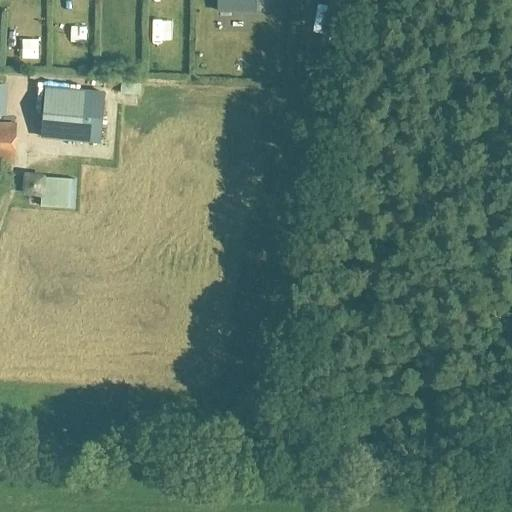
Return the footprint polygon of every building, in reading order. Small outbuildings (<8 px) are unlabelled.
[(223,0),(223,19),(267,20),(267,19),(275,19),(275,0),(280,0),(280,8),(296,9),(296,0),(223,0)] [(155,46),(170,46),(171,7),(155,7),(155,46)] [(330,35),(335,13),(327,11),(322,34),(330,35)] [(145,94),(145,83),(130,83),(130,94),(145,94)] [(68,113),(96,115),(97,97),(49,94),(46,133),(67,134),(68,113)] [(0,160),(17,162),(18,124),(0,123),(0,160)] [(68,179),(45,177),(45,196),(45,206),(67,207),(68,199),(68,179)]
